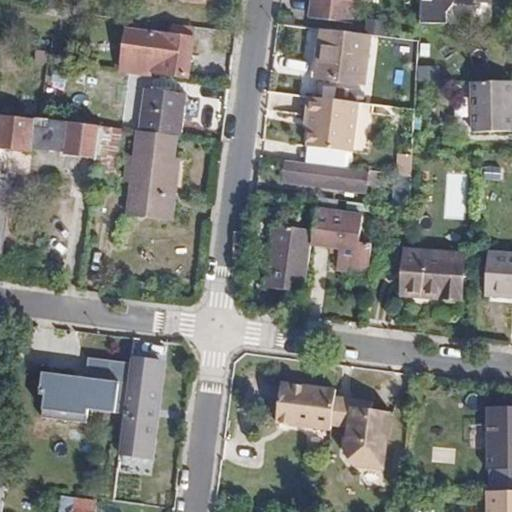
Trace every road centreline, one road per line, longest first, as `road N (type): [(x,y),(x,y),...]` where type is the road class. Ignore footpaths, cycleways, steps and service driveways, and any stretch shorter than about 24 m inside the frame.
road 1 (residential): [(217,330),(261,0)]
road 2 (unclassified): [(511,364),(217,330)]
road 3 (unclassified): [(217,330),(0,300)]
road 4 (residential): [(194,511),(217,330)]
